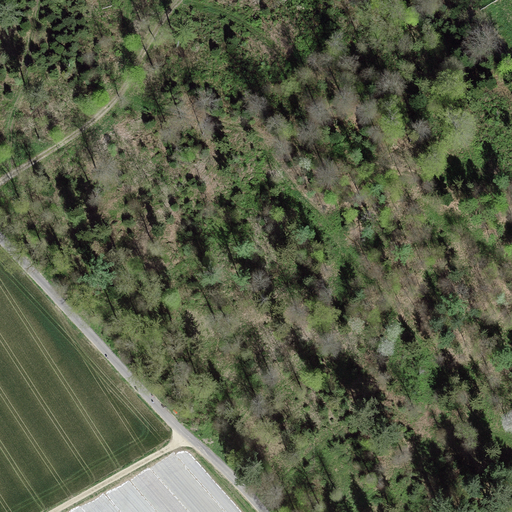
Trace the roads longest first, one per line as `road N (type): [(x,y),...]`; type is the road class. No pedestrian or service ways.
road 1 (unclassified): [(248,511),(0,238)]
road 2 (track): [(0,185),(105,108),(181,0)]
road 3 (track): [(56,511),(184,440)]
